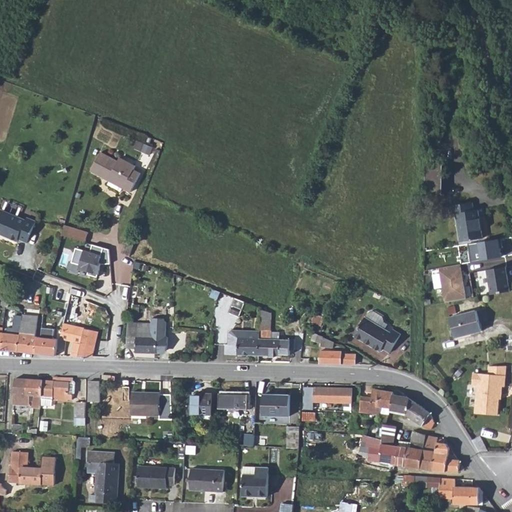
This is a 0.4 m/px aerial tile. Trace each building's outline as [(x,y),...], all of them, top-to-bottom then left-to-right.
[(143,143),(142,150),(152,152),(153,145),(143,143)] [(99,152),(89,170),(108,181),(106,184),(119,192),(121,188),(129,192),(138,173),(132,169),(133,166),(117,158),(115,161),(99,152)] [(426,164),(426,194),(445,194),(445,183),(443,183),(443,165),(426,164)] [(476,221),(475,211),(473,211),(472,203),(452,206),(453,214),(455,214),(460,242),(483,238),(480,220),(476,221)] [(2,209),(0,214),(0,233),(4,235),(4,234),(9,236),(9,237),(18,241),(19,239),(27,242),(37,221),(27,217),(26,220),(2,209)] [(63,226),(60,236),(83,243),(86,234),(63,226)] [(500,238),(461,246),(464,263),(503,258),(500,238)] [(124,242),(120,253),(127,256),(130,251),(132,246),(124,242)] [(82,270),(99,275),(103,264),(111,263),(110,249),(93,244),(92,251),(77,247),(72,260),(70,260),(67,268),(80,273),(82,270)] [(439,268),(445,302),(466,299),(464,286),(462,286),(460,273),(461,273),(460,265),(439,268)] [(507,265),(487,270),(491,294),(511,291),(507,265)] [(210,297),(218,300),(220,293),(213,290),(210,297)] [(72,296),(70,304),(82,307),(84,299),(72,296)] [(228,313),(238,317),(245,303),(235,299),(228,313)] [(458,312),(475,310),(474,303),(457,305),(458,312)] [(259,331),(259,356),(280,357),(280,355),(290,355),(290,340),(280,339),(271,339),(271,334),(271,332),(268,332),(268,318),(271,318),(271,314),(260,311),(260,329),(259,331)] [(20,336),(18,352),(36,355),(37,337),(35,337),(37,317),(25,315),(25,313),(21,312),(21,315),(20,336)] [(476,313),(449,319),(454,340),(480,335),(480,332),(476,313)] [(64,317),(60,339),(73,342),(71,357),(90,357),(96,332),(82,328),(84,322),(64,317)] [(365,318),(354,336),(380,351),(382,348),(390,353),(400,335),(392,330),(390,333),(365,318)] [(152,324),(128,323),(127,348),(136,349),(136,353),(168,355),(169,341),(167,337),(168,324),(165,320),(153,319),(152,324)] [(56,336),(57,328),(43,327),(42,335),(56,336)] [(238,355),(259,356),(259,331),(231,330),(228,333),(228,344),(225,344),(224,355),(238,355)] [(2,333),(1,350),(18,352),(20,336),(2,333)] [(314,334),(312,340),(320,344),(320,347),(332,349),(332,342),(314,334)] [(37,337),(36,355),(56,356),(57,339),(39,337),(37,337)] [(320,351),(320,364),(354,365),(355,354),(341,354),(341,351),(320,351)] [(506,374),(473,373),(473,385),(478,385),(477,413),(500,414),(501,393),(503,393),(503,385),(506,385),(506,374)] [(43,381),(42,396),(53,397),(53,398),(72,400),(72,395),(68,395),(70,383),(71,382),(71,379),(54,378),(53,381),(43,381)] [(16,379),(14,405),(18,406),(18,414),(27,414),(28,406),(29,407),(30,395),(34,396),(33,408),(40,409),(42,396),(43,381),(16,379)] [(100,382),(90,382),(90,403),(100,403),(100,382)] [(303,384),(303,395),(316,395),(316,384),(303,384)] [(360,412),(379,414),(380,406),(391,407),(393,393),(373,390),(372,398),(362,397),(360,412)] [(393,393),(391,407),(391,410),(401,412),(401,414),(408,415),(410,399),(407,397),(401,397),(402,393),(394,390),(393,393)] [(125,397),(124,412),(132,412),(132,416),(160,417),(161,395),(134,394),(134,397),(125,397)] [(204,396),(193,396),(192,415),(201,415),(201,421),(212,421),(212,394),(204,394),(204,396)] [(263,394),(262,415),(289,417),(290,395),(263,394)] [(243,395),(220,395),(220,409),(248,410),(249,398),(243,398),(243,395)] [(410,399),(408,415),(422,425),(432,430),(434,423),(431,414),(410,399)] [(75,402),(74,417),(85,418),(85,402),(75,402)] [(380,406),(379,414),(389,415),(391,410),(391,407),(380,406)] [(105,424),(105,438),(119,439),(119,425),(113,425),(105,424)] [(381,440),(381,444),(394,446),(397,427),(387,425),(384,424),(382,438),(381,440)] [(287,428),(286,448),(298,449),(299,428),(287,428)] [(399,447),(396,465),(420,468),(427,436),(414,432),(410,449),(408,449),(408,443),(401,441),(400,447),(399,447)] [(254,446),(255,435),(245,435),(244,446),(254,446)] [(381,440),(364,436),(361,447),(359,447),(358,450),(361,451),(360,454),(366,456),(368,447),(372,447),(369,460),(394,464),(396,465),(399,447),(394,446),(381,444),(381,440)] [(427,436),(420,468),(433,472),(437,442),(432,442),(433,437),(427,436)] [(437,442),(433,472),(444,472),(459,472),(459,470),(461,471),(462,468),(459,467),(460,462),(459,462),(448,459),(449,448),(447,444),(444,444),(444,440),(438,439),(437,442)] [(118,501),(120,463),(116,463),(116,451),(88,450),(87,471),(96,472),(95,494),(89,494),(89,500),(118,501)] [(11,468),(10,483),(54,486),(55,460),(44,459),(44,470),(29,469),(30,453),(14,453),(13,468),(11,468)] [(140,468),(140,489),(169,490),(169,486),(176,486),(177,469),(140,468)] [(254,476),(243,476),(243,497),(267,497),(267,469),(254,468),(254,476)] [(193,470),(192,491),(224,494),(225,478),(225,473),(193,470)] [(404,476),(403,487),(414,487),(415,477),(404,476)] [(415,477),(414,487),(427,488),(427,478),(415,477)] [(427,478),(427,488),(430,488),(434,488),(441,489),(441,479),(427,478)] [(441,489),(434,488),(433,498),(454,500),(454,504),(468,505),(483,505),(483,494),(479,489),(472,489),(456,489),(455,480),(441,479),(441,489)] [(0,484),(0,493),(1,494),(8,495),(8,491),(7,490),(2,486),(2,485),(0,484)]
